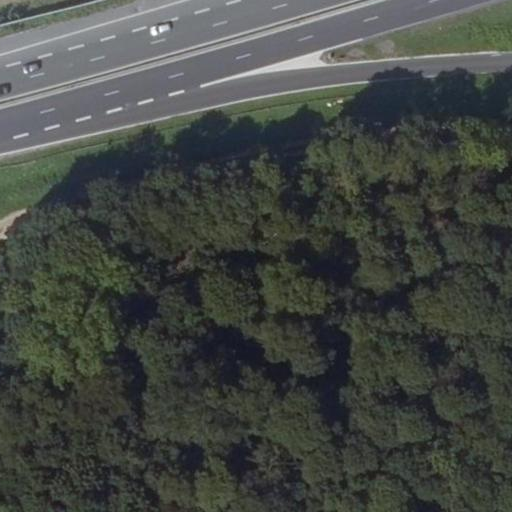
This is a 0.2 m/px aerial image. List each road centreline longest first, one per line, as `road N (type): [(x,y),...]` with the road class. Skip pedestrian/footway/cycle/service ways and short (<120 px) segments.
road 1 (track): [(511,134),(458,133),(162,177),(34,218),(0,261)]
road 2 (trunk): [(186,78),(251,91),(511,65)]
road 3 (trunk): [(264,0),(0,80)]
road 4 (trunk): [(186,78),(448,0)]
road 5 (trunk): [(0,124),(186,78)]
